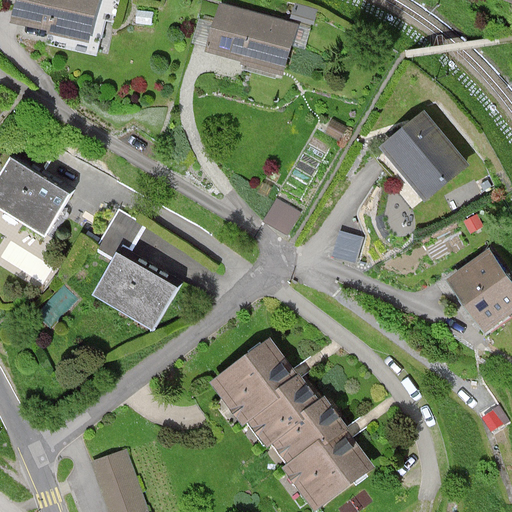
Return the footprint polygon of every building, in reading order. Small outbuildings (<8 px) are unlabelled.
[(85,0),(3,0),(0,14),(0,21),(76,39),(85,0)] [(211,0),(196,48),(271,71),(286,23),(211,0)] [(417,105),(368,142),(412,198),(461,161),(417,105)] [(0,156),(0,216),(35,237),(61,192),(0,156)] [(391,194),(385,217),(409,223),(414,199),(391,194)] [(276,196),(266,222),(293,232),(303,206),(276,196)] [(102,253),(78,297),(145,334),(176,278),(130,252),(145,225),(115,208),(93,248),(102,253)] [(341,230),(337,253),(359,258),(364,235),(341,230)] [(511,289),(481,247),(435,280),(473,333),(511,305),(511,289)] [(267,340),(202,388),(226,420),(233,414),(242,426),(247,422),(265,447),(270,444),(315,505),(371,464),(345,428),(347,427),(327,399),(321,403),(299,373),(294,376),(267,340)] [(124,448),(87,460),(105,511),(140,511),(145,499),(124,448)]
